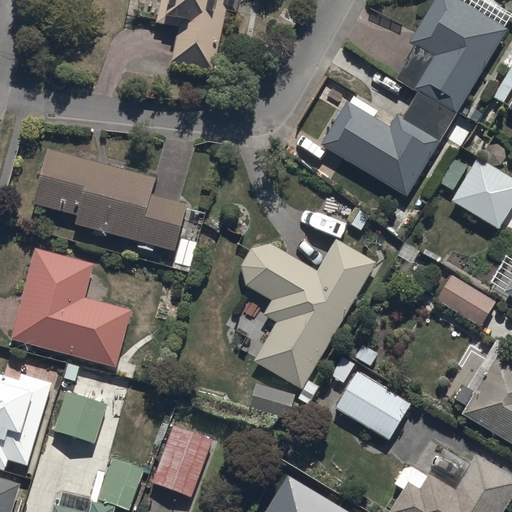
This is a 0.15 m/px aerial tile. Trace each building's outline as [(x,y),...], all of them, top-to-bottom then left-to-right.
[(161,0),(156,23),(179,28),(172,59),(216,68),(229,9),(240,12),(242,0),(161,0)] [(323,144),(408,197),(448,133),(465,143),(484,112),(476,107),(469,118),(459,112),(511,29),(508,27),(511,19),(511,13),(490,0),(435,0),(434,2),(432,1),(419,22),(421,24),(411,41),(417,45),(396,78),(420,93),(405,118),(398,113),(390,126),(376,117),(380,111),(353,94),(323,144)] [(511,64),(494,96),(505,103),(511,90),(511,100),(508,107),(511,109),(511,64)] [(49,148),(34,203),(78,216),(76,223),(138,241),(137,246),(155,251),(157,246),(179,252),(176,261),(192,266),(198,243),(180,238),(189,204),(153,194),(157,178),(49,148)] [(511,176),(479,156),(453,200),(500,229),(511,208),(511,176)] [(454,190),(469,165),(455,157),(440,183),(454,190)] [(321,385),(310,379),(378,262),(337,238),(319,270),(274,243),(253,247),(242,264),(247,283),(273,299),(268,316),(278,322),(256,362),(316,395),(321,385)] [(37,247),(13,340),(117,367),(132,308),(86,296),(95,262),(37,247)] [(483,326),(498,300),(451,274),(437,300),(483,326)] [(466,407),(462,414),(511,442),(511,362),(498,354),(490,369),(483,365),(471,387),(464,383),(454,400),(466,407)] [(356,371),(336,407),(391,439),(412,403),(356,371)] [(29,464),(53,383),(21,373),(20,378),(0,372),(0,468),(6,470),(10,459),(29,464)] [(295,393),(258,384),(252,409),(289,418),(295,393)] [(69,390),(55,429),(95,442),(108,403),(69,390)] [(173,425),(153,482),(191,496),(212,439),(173,425)] [(504,511),(511,499),(511,473),(476,452),(471,462),(444,447),(429,475),(414,466),(406,467),(397,483),(404,488),(390,511),(504,511)] [(148,466),(113,456),(101,500),(135,510),(148,466)] [(0,511),(14,511),(24,485),(0,476),(0,511)] [(316,511),(325,499),(290,476),(277,497),(299,511),(316,511)] [(90,511),(54,503),(51,511),(114,511),(116,508),(94,502),(91,511),(90,511)]
